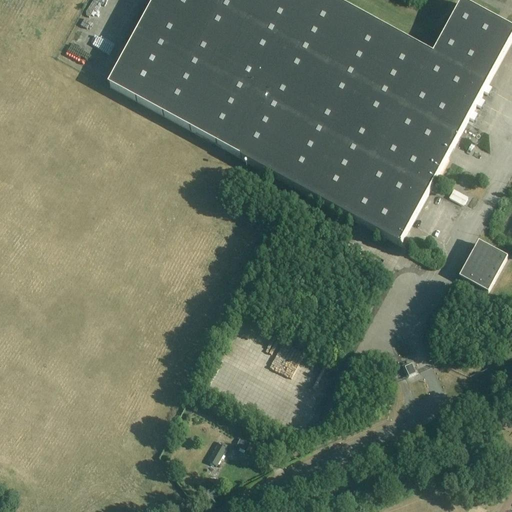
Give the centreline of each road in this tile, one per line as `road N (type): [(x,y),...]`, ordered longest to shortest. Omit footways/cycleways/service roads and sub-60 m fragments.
road 1 (unclassified): [(225,511),(449,406)]
road 2 (residential): [(27,330),(145,121)]
road 3 (residential): [(232,234),(144,395)]
